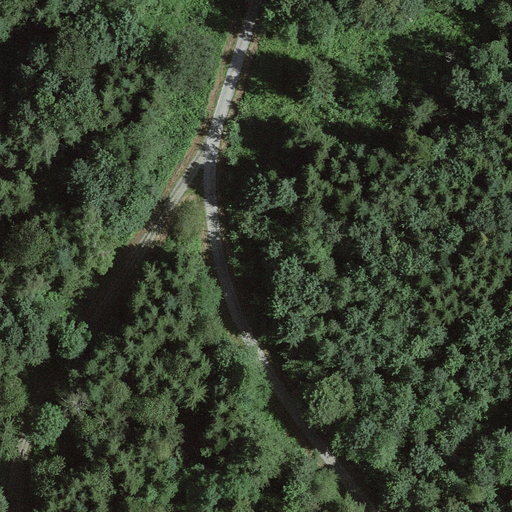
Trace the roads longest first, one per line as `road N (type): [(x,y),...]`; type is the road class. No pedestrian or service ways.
road 1 (track): [(17,511),(23,433),(78,360),(172,205),(218,102)]
road 2 (track): [(371,511),(233,319),(215,188),(218,102)]
